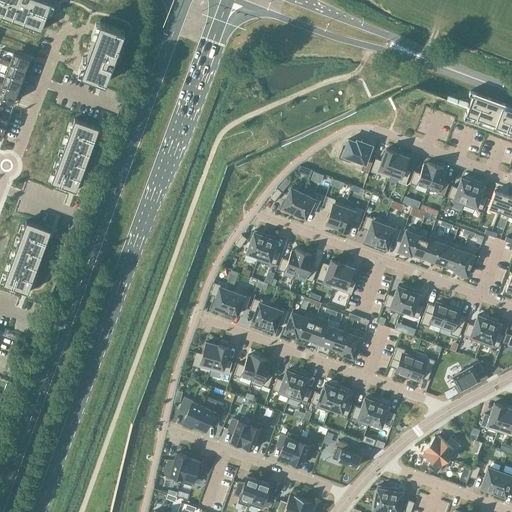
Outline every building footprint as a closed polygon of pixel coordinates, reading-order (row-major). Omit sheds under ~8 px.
[(0,0),(0,15),(41,30),(45,20),(51,3),(43,0),(0,0)] [(99,23),(80,74),(105,84),(124,32),(99,23)] [(10,62),(9,64),(26,70),(25,70),(29,60),(30,60),(30,59),(13,53),(10,62)] [(5,60),(4,64),(8,66),(5,75),(22,81),(21,80),(25,70),(26,71),(26,70),(9,64),(10,62),(5,60)] [(2,83),(1,86),(18,92),(18,91),(17,91),(21,81),(22,81),(5,75),(2,83)] [(0,82),(0,87),(1,88),(0,89),(0,97),(14,103),(15,102),(13,102),(17,92),(18,92),(1,86),(2,83),(0,82)] [(511,109),(473,95),(466,115),(511,131),(511,109)] [(75,118),(51,182),(75,190),(75,191),(75,190),(76,191),(81,177),(78,176),(92,140),(94,141),(94,138),(95,139),(98,132),(97,132),(98,128),(96,127),(96,126),(95,126),(75,118)] [(356,142),(348,139),(345,148),(343,147),(339,158),(350,162),(352,158),(364,163),(362,170),(368,173),(373,161),(367,159),(372,145),(361,141),(362,140),(361,140),(361,141),(357,140),(356,142)] [(376,159),(371,171),(389,177),(390,175),(389,175),(397,153),(386,149),(383,156),(383,158),(382,158),(382,159),(381,161),(376,159)] [(397,153),(389,175),(390,175),(400,179),(399,181),(405,183),(410,171),(404,169),(405,167),(406,165),(406,164),(408,157),(397,153)] [(414,171),(410,183),(416,185),(417,183),(428,187),(436,165),(428,162),(427,164),(424,163),(420,173),(414,171)] [(436,165),(428,187),(438,191),(438,193),(444,195),(448,183),(443,181),(446,171),(443,170),(444,168),(436,165)] [(452,185),(448,197),(453,199),(453,201),(464,205),(474,179),(466,177),(465,179),(462,177),(458,187),(452,185)] [(474,179),(464,205),(475,209),(476,207),(482,210),(486,198),(480,196),(484,186),(480,184),(481,182),(474,179)] [(291,187),(280,208),(292,214),(303,193),(291,187)] [(277,188),(269,197),(274,201),(282,192),(277,188)] [(499,211),(505,194),(494,190),(488,207),(499,211)] [(303,193),(292,214),(300,218),(301,216),(305,218),(310,208),(315,211),(321,200),(315,197),(314,198),(303,193)] [(509,215),(511,206),(511,196),(505,194),(499,211),(509,215)] [(328,197),(324,209),(330,211),(329,213),(329,214),(328,216),(328,215),(328,216),(326,223),(337,227),(345,205),(334,201),(335,199),(328,197)] [(345,205),(337,227),(348,231),(351,224),(351,222),(352,222),(352,221),(353,219),(358,221),(363,209),(356,207),(356,209),(345,205)] [(367,216),(362,227),(368,230),(365,240),(368,241),(367,243),(375,246),(383,224),(384,224),(385,220),(373,216),(373,218),(367,216)] [(26,220),(3,284),(27,292),(26,293),(27,294),(27,292),(28,293),(33,279),(30,278),(43,242),(45,243),(46,241),(47,241),(49,235),(48,234),(50,230),(48,229),(48,228),(46,228),(26,220)] [(383,224),(375,246),(383,249),(383,247),(387,248),(391,238),(397,240),(401,228),(395,226),(394,228),(384,224),(383,224)] [(406,228),(398,250),(410,254),(417,234),(418,234),(419,233),(406,228)] [(254,230),(247,252),(258,256),(259,257),(267,234),(266,234),(266,235),(254,230)] [(242,234),(234,244),(235,245),(239,248),(247,238),(242,234)] [(258,256),(257,260),(269,264),(269,262),(275,265),(280,253),(274,251),(277,241),(274,240),(275,237),(267,234),(259,257),(258,256)] [(417,234),(410,254),(421,258),(428,238),(418,234),(417,234)] [(428,238),(421,258),(433,262),(441,239),(430,234),(428,238)] [(441,239),(433,262),(444,266),(452,245),(453,243),(441,239)] [(452,245),(444,266),(455,271),(463,249),(452,245)] [(463,249),(455,271),(467,275),(476,251),(463,247),(463,249)] [(296,274),(304,251),(296,249),(295,251),(292,250),(288,259),(282,257),(278,269),(284,272),(285,270),(296,274)] [(311,254),(304,251),(296,274),(306,277),(306,279),(312,282),(316,270),(311,268),(314,258),(311,256),(311,254)] [(321,269),(317,281),(334,287),(342,264),(342,263),(331,259),(329,265),(323,263),(321,269)] [(342,264),(334,287),(351,294),(355,282),(349,280),(350,278),(350,277),(351,275),(354,268),(342,264)] [(214,282),(210,294),(216,296),(211,308),(219,311),(220,311),(223,312),(223,313),(224,313),(232,291),(231,291),(220,286),(221,285),(214,282)] [(388,294),(384,305),(390,308),(389,309),(401,314),(402,310),(410,288),(402,285),(401,287),(398,286),(394,296),(388,294)] [(232,291),(224,313),(232,316),(233,314),(237,315),(241,305),(246,307),(251,296),(245,293),(245,292),(233,287),(231,291),(232,291)] [(410,288),(402,310),(412,314),(412,315),(418,318),(422,306),(417,304),(420,294),(417,293),(418,291),(410,288)] [(254,298),(250,310),(255,312),(252,322),(256,323),(255,325),(262,328),(270,306),(271,306),(272,302),(260,298),(260,300),(254,298)] [(428,303),(420,323),(429,326),(430,322),(441,326),(448,306),(436,302),(435,306),(428,303)] [(270,306),(262,328),(270,331),(271,329),(274,330),(278,320),(284,322),(288,310),(282,308),(281,310),(271,306),(270,306)] [(448,306),(441,326),(451,330),(450,334),(459,337),(466,317),(459,314),(460,311),(448,306)] [(292,312),(285,332),(296,336),(304,316),(303,316),(292,312)] [(304,316),(296,336),(308,340),(316,317),(304,312),(303,316),(304,316)] [(468,323),(464,335),(470,337),(469,339),(480,343),(490,317),(482,314),(481,316),(478,315),(474,325),(468,323)] [(316,317),(308,340),(319,344),(326,324),(327,325),(328,321),(316,317)] [(490,317),(480,343),(491,347),(492,345),(498,347),(502,335),(496,333),(500,323),(496,322),(497,320),(490,317)] [(326,324),(319,344),(330,348),(337,329),(327,325),(326,324)] [(337,329),(330,348),(341,352),(349,333),(337,329)] [(349,333),(341,352),(353,357),(360,337),(349,333)] [(511,334),(511,335),(506,333),(503,342),(509,344),(509,343),(511,343),(511,334)] [(196,352),(193,364),(211,369),(217,345),(206,342),(204,349),(203,349),(204,349),(203,351),(203,352),(202,354),(196,352)] [(217,345),(211,369),(228,374),(232,362),(226,360),(226,358),(226,357),(227,355),(229,348),(218,345),(217,345)] [(397,346),(389,366),(397,368),(395,372),(407,377),(414,357),(404,353),(405,349),(397,346)] [(238,363),(234,375),(240,377),(239,381),(250,385),(250,383),(260,357),(252,354),(251,356),(248,355),(244,365),(238,363)] [(260,357),(250,383),(262,387),(262,385),(268,387),(272,375),(267,373),(270,363),(267,362),(268,360),(260,357)] [(414,357),(407,377),(419,381),(420,377),(428,380),(435,360),(426,357),(425,360),(414,357)] [(472,365),(452,375),(460,389),(479,379),(472,365)] [(277,377),(273,389),(278,391),(278,393),(289,397),(298,371),(290,368),(289,371),(286,370),(283,380),(277,377)] [(298,371),(289,397),(300,401),(301,400),(307,402),(311,390),(305,388),(309,378),(306,377),(307,374),(298,371)] [(315,391),(311,403),(317,405),(316,407),(329,411),(329,409),(338,385),(330,382),(329,384),(324,383),(321,393),(315,391)] [(338,385),(329,409),(347,416),(351,404),(346,402),(350,390),(342,387),(338,386),(338,385)] [(355,405),(351,417),(369,423),(369,421),(377,399),(369,396),(368,398),(365,397),(361,407),(355,405)] [(185,397),(180,408),(187,411),(186,414),(184,420),(195,425),(203,405),(185,397)] [(377,399),(369,421),(381,426),(389,404),(377,400),(377,399)] [(203,405),(195,425),(205,429),(208,424),(209,421),(217,424),(222,413),(214,410),(216,406),(205,401),(203,405)] [(484,413),(480,425),(498,431),(505,407),(505,406),(494,403),(492,410),(491,410),(492,410),(491,412),(490,413),(491,413),(490,415),(484,413)] [(511,408),(505,407),(498,431),(511,435),(511,408)] [(232,418),(228,429),(234,431),(233,434),(231,440),(242,444),(249,424),(232,418)] [(249,424),(242,444),(253,448),(255,442),(256,439),(262,442),(266,430),(260,428),(262,424),(250,419),(249,424)] [(281,433),(276,445),(282,447),(281,449),(279,455),(290,459),(289,460),(290,460),(299,435),(288,431),(286,435),(281,433)] [(299,435),(290,460),(292,461),(291,462),(298,465),(299,464),(301,464),(304,456),(310,458),(314,446),(309,444),(310,439),(299,435)] [(364,435),(362,441),(373,445),(376,439),(364,435)] [(435,436),(429,443),(431,444),(447,458),(448,457),(455,449),(456,450),(460,445),(451,437),(447,442),(439,435),(436,438),(435,436)] [(339,440),(332,458),(337,459),(337,460),(357,467),(361,455),(361,454),(361,455),(352,452),(355,446),(339,440)] [(425,451),(423,454),(431,460),(428,465),(437,473),(441,468),(443,470),(451,460),(448,457),(447,458),(431,444),(429,443),(424,449),(425,451)] [(168,460),(165,472),(181,477),(182,477),(188,456),(177,453),(175,459),(174,461),(168,460)] [(181,477),(180,482),(192,485),(193,481),(199,482),(202,470),(197,469),(197,466),(199,460),(188,457),(188,456),(182,477),(181,477)] [(480,467),(474,465),(473,469),(470,476),(476,479),(480,467)] [(500,471),(488,467),(480,489),(489,492),(492,493),(500,471)] [(511,475),(500,471),(492,493),(496,494),(495,494),(505,498),(511,477),(511,475)] [(238,482),(234,493),(240,495),(237,502),(249,506),(250,504),(249,504),(258,480),(247,476),(244,484),(238,482)] [(258,480),(249,504),(250,504),(261,508),(262,504),(268,506),(272,494),(266,492),(270,484),(258,480)] [(378,485),(372,511),(386,511),(391,487),(390,487),(390,488),(378,485)] [(391,487),(386,511),(398,511),(402,492),(399,491),(399,489),(391,487)] [(281,499),(276,511),(278,511),(297,511),(303,498),(294,495),(294,496),(289,494),(287,501),(281,499)] [(315,511),(313,511),(316,504),(312,502),(312,501),(303,498),(297,511),(315,511)] [(410,511),(414,502),(408,499),(404,511),(406,511),(410,511)]
